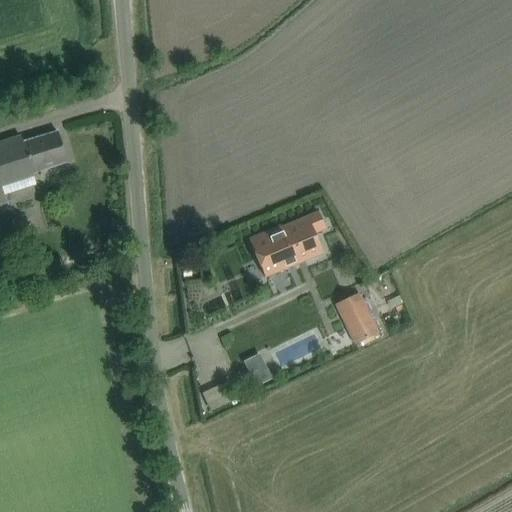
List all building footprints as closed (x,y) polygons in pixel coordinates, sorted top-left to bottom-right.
[(21,137),(0,142),(0,203),(7,200),(2,186),(14,181),(33,176),(33,174),(66,163),(57,132),(22,142),(21,137)] [(318,211),(282,226),(249,240),(265,277),(322,253),(314,233),(325,229),(318,211)] [(197,252),(196,267),(211,268),(211,253),(197,252)] [(181,258),(183,277),(191,276),(189,257),(181,258)] [(359,293),(335,305),(354,345),(379,333),(359,293)] [(232,393),(236,402),(247,396),(243,388),(232,393)]
